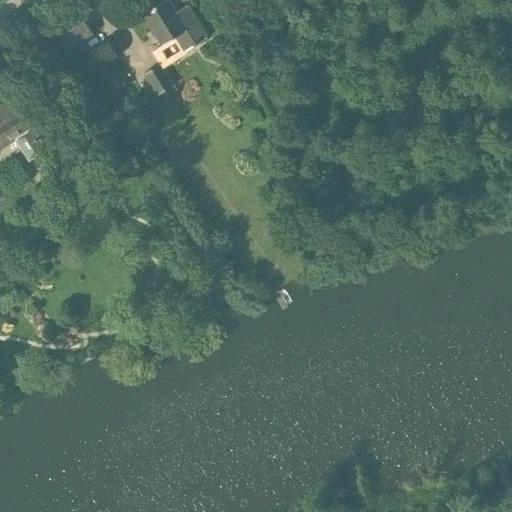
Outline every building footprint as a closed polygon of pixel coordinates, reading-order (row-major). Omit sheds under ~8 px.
[(177,36),(186,51),(208,38),(187,5),(176,12),(168,0),(164,0),(144,13),(164,45),(177,36)] [(35,32),(52,59),(93,34),(76,6),(35,32)] [(81,80),(118,56),(108,39),(70,63),(81,80)] [(90,39),(81,44),(84,49),(93,44),(90,39)] [(215,45),(209,59),(225,65),(230,51),(215,45)] [(68,61),(63,64),(71,77),(76,74),(68,61)] [(160,64),(144,73),(155,90),(158,94),(173,85),(170,81),(166,73),(160,64)] [(45,150),(31,129),(12,99),(0,106),(0,149),(16,139),(30,160),(45,150)]
